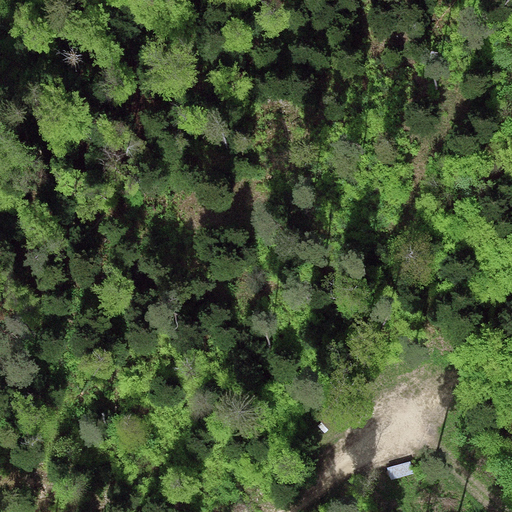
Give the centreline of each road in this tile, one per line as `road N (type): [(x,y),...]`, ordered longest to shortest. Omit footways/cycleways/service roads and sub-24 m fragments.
road 1 (track): [(280,511),(396,415)]
road 2 (track): [(396,415),(503,511)]
